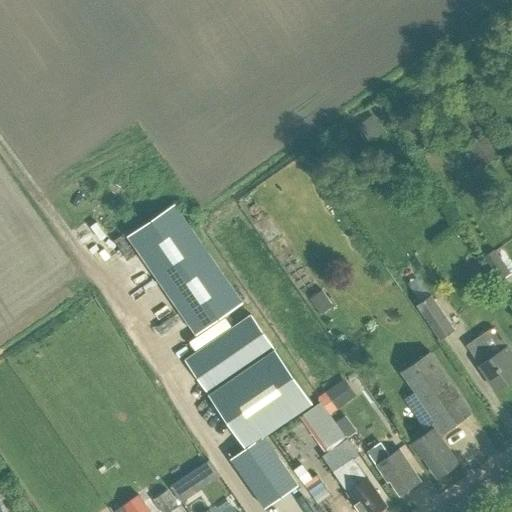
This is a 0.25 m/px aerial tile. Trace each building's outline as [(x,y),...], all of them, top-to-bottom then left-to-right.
[(372,115),(355,127),(366,143),(383,131),(372,115)] [(499,156),(483,135),(468,146),(483,167),(499,156)] [(175,204),(128,235),(197,334),(243,303),(175,204)] [(500,280),(510,273),(494,250),(484,257),(500,280)] [(433,298),(417,309),(441,345),(457,334),(433,298)] [(231,458),(265,507),(298,485),(264,435),(312,402),(252,314),(185,359),(247,447),(231,458)] [(480,365),(497,390),(511,379),(511,362),(511,361),(511,352),(494,326),(466,345),(480,365)] [(424,458),(437,477),(453,466),(449,460),(454,457),(439,435),(443,432),(444,433),(472,413),(430,352),(401,371),(438,425),(410,444),(421,460),(424,458)] [(337,409),(356,396),(344,378),(325,391),(337,409)] [(348,438),(326,453),(337,468),(333,470),(349,494),(348,497),(353,504),(356,504),(361,511),(370,511),(372,511),(377,511),(387,505),(367,477),(353,458),(359,454),(348,438)] [(376,465),(377,465),(388,481),(390,479),(400,495),(421,481),(399,449),(388,456),(381,445),(380,444),(367,453),(376,466),(376,465)] [(193,470),(204,487),(220,476),(209,460),(193,470)] [(168,489),(154,499),(162,511),(169,511),(179,505),(168,489)] [(151,511),(139,494),(115,511),(151,511)]
